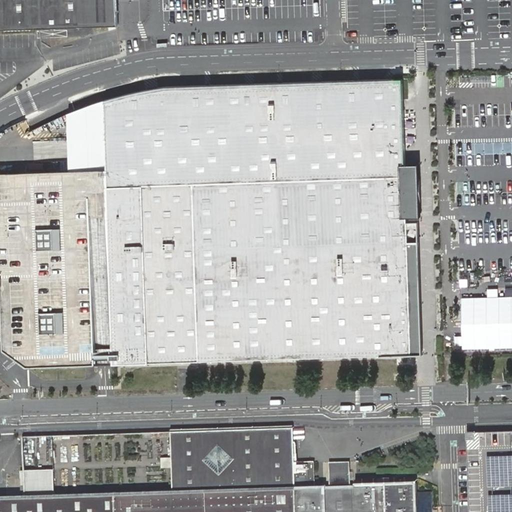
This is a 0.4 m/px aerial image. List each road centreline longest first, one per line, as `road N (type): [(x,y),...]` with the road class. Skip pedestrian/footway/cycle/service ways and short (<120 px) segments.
road 1 (unclassified): [(511,49),(156,61),(75,82),(0,115)]
road 2 (unclassified): [(0,407),(511,391)]
